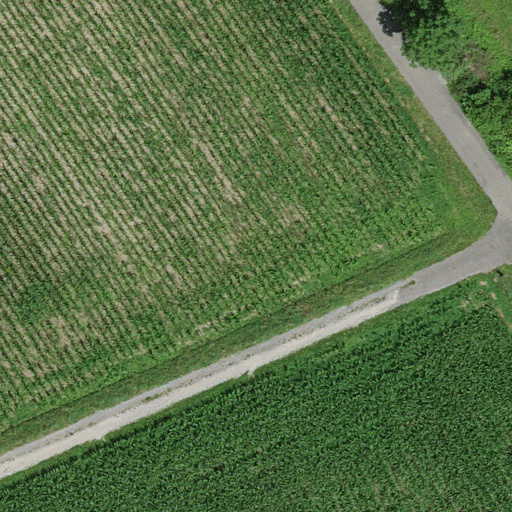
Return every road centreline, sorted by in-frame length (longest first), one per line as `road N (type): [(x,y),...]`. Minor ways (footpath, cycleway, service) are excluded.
road 1 (track): [(511,234),(0,460)]
road 2 (track): [(511,178),(381,0)]
